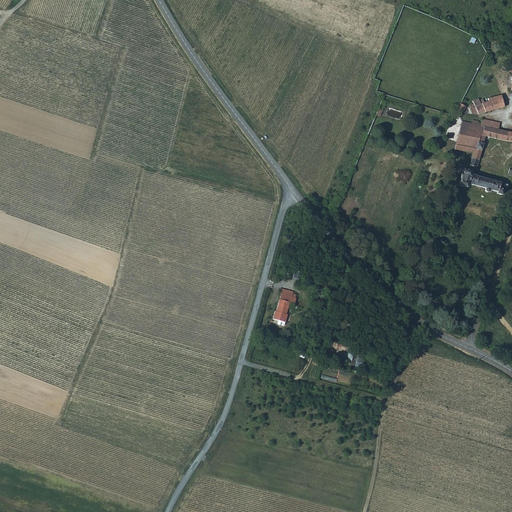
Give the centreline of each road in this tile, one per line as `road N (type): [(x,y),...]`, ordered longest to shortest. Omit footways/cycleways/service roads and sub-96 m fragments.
road 1 (unclassified): [(294,193),(223,419),(169,511)]
road 2 (track): [(242,363),(385,402),(363,511)]
road 3 (tertiary): [(294,193),(391,299),(469,349)]
road 4 (tertiary): [(158,0),(294,193)]
road 5 (unclassified): [(469,349),(511,219)]
